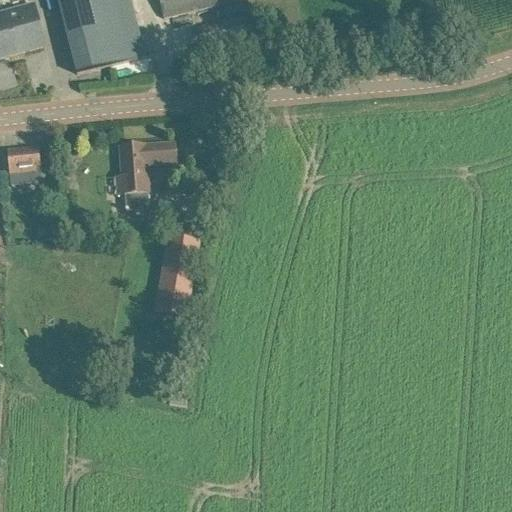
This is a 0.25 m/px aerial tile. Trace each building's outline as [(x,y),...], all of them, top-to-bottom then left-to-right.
[(57,0),(67,35),(77,76),(145,59),(130,0),(57,0)] [(158,0),(164,20),(244,0),(158,0)] [(0,60),(45,48),(33,5),(0,14),(0,60)] [(258,45),(251,14),(197,28),(204,58),(258,45)] [(125,196),(126,213),(149,211),(148,197),(150,197),(148,170),(177,167),(175,146),(145,148),(145,147),(120,149),(123,179),(117,179),(118,197),(125,196)] [(39,150),(8,153),(10,173),(10,177),(42,174),(39,150)] [(93,221),(80,214),(68,237),(81,243),(93,221)] [(187,321),(196,269),(165,264),(156,316),(187,321)]
